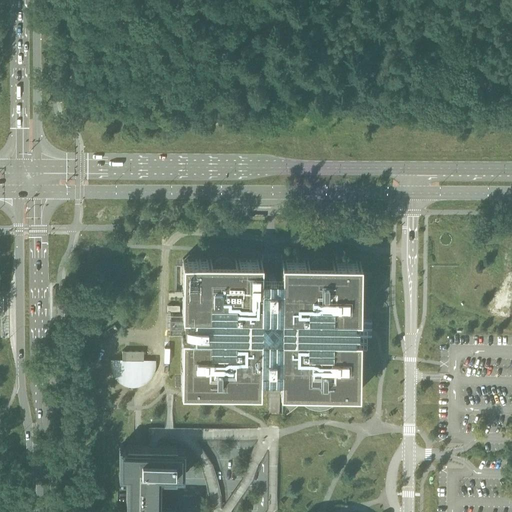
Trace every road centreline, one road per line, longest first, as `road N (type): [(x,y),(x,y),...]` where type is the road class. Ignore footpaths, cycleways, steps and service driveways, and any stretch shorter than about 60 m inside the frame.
road 1 (primary): [(36,192),(511,193)]
road 2 (primary): [(511,169),(37,166)]
road 3 (primary): [(18,192),(30,511)]
road 4 (primary): [(39,511),(36,192)]
road 5 (secondary): [(19,0),(19,166)]
road 6 (secondary): [(37,166),(37,0)]
